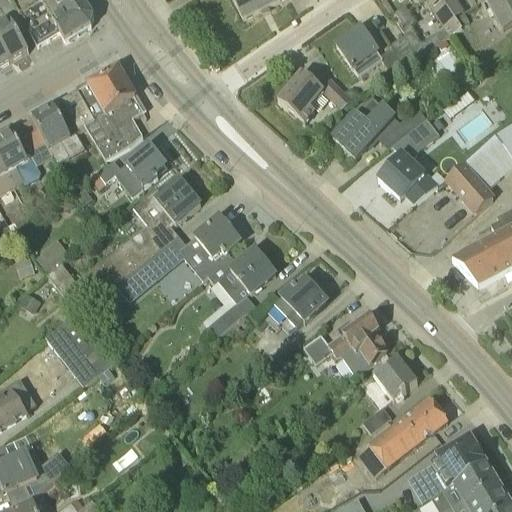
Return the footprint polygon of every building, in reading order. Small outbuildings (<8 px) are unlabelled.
[(7,0),(11,6),(17,17),(45,0),(7,0)] [(45,0),(17,17),(24,30),(37,50),(59,37),(65,47),(92,31),(94,22),(80,0),(45,0)] [(230,0),(243,24),(289,0),(230,0)] [(422,46),(413,34),(405,39),(390,49),(405,71),(438,49),(446,43),(459,34),(452,23),(462,16),(451,1),(452,0),(415,0),(419,6),(426,2),(432,11),(429,13),(443,32),(422,46)] [(511,26),(511,0),(477,0),(482,7),(486,5),(502,32),(511,26)] [(24,30),(17,17),(11,6),(0,11),(0,45),(11,65),(28,56),(16,35),(24,30)] [(416,26),(409,16),(405,10),(391,19),(396,26),(405,39),(413,34),(411,30),(416,26)] [(469,28),(462,16),(452,23),(459,34),(469,28)] [(405,71),(390,49),(392,53),(380,61),(361,33),(336,50),(352,73),(353,73),(359,81),(383,65),(393,79),(405,71)] [(446,43),(438,49),(440,53),(449,47),(446,43)] [(0,71),(11,65),(0,45),(0,71)] [(80,134),(86,130),(107,166),(142,141),(133,124),(144,117),(121,76),(114,74),(62,104),(64,107),(80,134)] [(321,93),(302,77),(278,107),(305,128),(315,116),(310,112),(323,96),(342,113),(354,105),(344,96),(330,84),(321,93)] [(350,91),(344,96),(354,105),(361,96),(356,91),(350,91)] [(399,144),(426,123),(419,114),(400,127),(395,123),(396,122),(383,110),(382,111),(373,103),(367,107),(356,118),(355,117),(332,144),(355,164),(375,141),(388,153),(400,144),(399,144)] [(81,137),(80,134),(64,107),(55,112),(54,111),(32,123),(33,125),(54,161),(58,169),(70,163),(61,147),(81,137)] [(399,144),(400,144),(406,153),(434,132),(426,123),(399,144)] [(37,171),(54,161),(33,125),(12,136),(11,135),(0,140),(0,165),(15,193),(25,187),(26,189),(40,181),(41,177),(37,171)] [(511,129),(497,140),(497,139),(445,184),(476,219),(496,202),(489,194),(511,172),(511,129)] [(156,178),(166,171),(149,150),(120,173),(114,166),(98,178),(106,188),(115,180),(132,202),(146,191),(158,182),(156,178)] [(416,207),(438,190),(402,158),(378,184),(400,205),(407,198),(416,207)] [(0,200),(15,193),(0,165),(0,200)] [(80,321),(117,291),(179,242),(171,231),(175,228),(176,230),(198,212),(188,199),(191,197),(181,185),(163,200),(157,193),(133,213),(148,231),(143,234),(75,287),(61,270),(48,281),(80,321)] [(85,193),(76,199),(83,209),(92,203),(85,193)] [(511,272),(511,212),(497,221),(499,224),(491,229),(497,241),(452,264),(479,291),(511,272)] [(222,270),(232,262),(228,257),(241,246),(220,221),(189,247),(214,277),(222,270)] [(20,239),(14,227),(9,229),(15,241),(20,239)] [(179,242),(117,291),(120,295),(130,286),(137,294),(188,252),(179,242)] [(39,257),(53,273),(63,265),(50,248),(39,257)] [(222,270),(214,277),(208,282),(215,289),(219,287),(236,308),(208,332),(217,343),(255,311),(247,301),(251,298),(252,299),(277,280),(256,254),(239,269),(233,262),(232,262),(222,270)] [(22,281),(35,277),(30,262),(17,266),(22,281)] [(327,307),(306,285),(299,293),(296,290),(276,310),(297,333),(304,326),(306,328),(327,307)] [(42,307),(26,297),(18,309),(35,319),(42,307)] [(83,392),(115,368),(77,319),(46,343),(83,392)] [(378,336),(368,322),(354,333),(351,329),(338,338),(341,343),(329,352),(322,341),(305,354),(316,369),(333,357),(338,364),(341,361),(355,380),(387,357),(374,339),(378,336)] [(394,405),(418,387),(398,361),(375,380),(394,405)] [(36,411),(20,384),(0,396),(0,434),(27,418),(26,417),(36,411)] [(125,384),(117,390),(125,399),(132,394),(125,384)] [(377,482),(448,426),(431,404),(370,451),(370,452),(360,460),(377,482)] [(371,439),(392,423),(383,412),(363,428),(371,439)] [(454,488),(487,469),(484,465),(485,461),(481,455),(478,454),(470,442),(450,454),(452,456),(432,468),(435,471),(421,480),(435,503),(455,490),(454,488)] [(25,482),(17,463),(6,468),(5,467),(0,469),(0,503),(18,496),(14,487),(25,482)] [(437,511),(459,511),(499,489),(492,477),(493,475),(490,469),(487,469),(454,488),(455,490),(435,503),(433,504),(437,511)] [(206,483),(199,475),(191,482),(199,490),(206,483)] [(508,511),(511,510),(507,502),(509,499),(505,494),(502,493),(499,489),(459,511),(508,511)] [(85,511),(86,511),(86,510),(84,511),(77,503),(72,507),(71,506),(64,511),(34,511),(32,508),(22,511),(85,511)]
